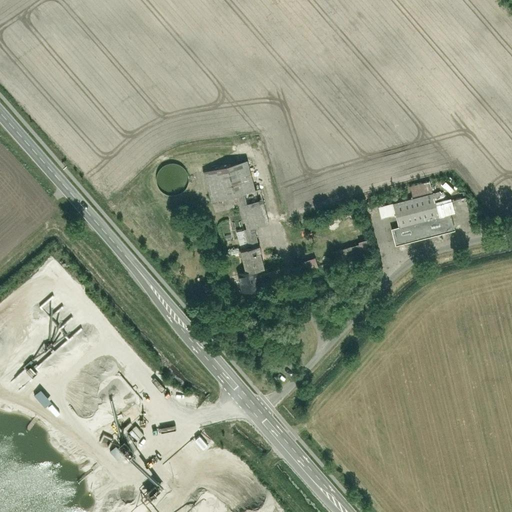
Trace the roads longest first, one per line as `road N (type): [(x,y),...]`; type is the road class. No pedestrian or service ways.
road 1 (tertiary): [(0,112),(262,412)]
road 2 (unclassified): [(262,412),(389,278),(450,241),(511,225)]
road 3 (tertiary): [(262,412),(345,511)]
